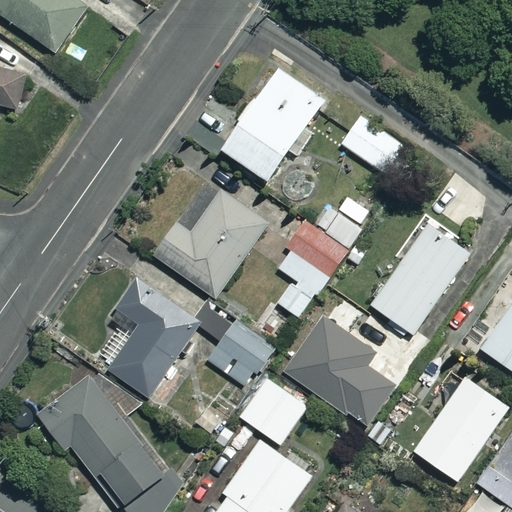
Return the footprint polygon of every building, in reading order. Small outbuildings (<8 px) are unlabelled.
[(0,0),(0,14),(61,57),(93,12),(75,0),(0,0)] [(32,80),(0,70),(0,126),(5,109),(22,114),(32,80)] [(240,127),(248,132),(231,158),(278,188),(332,105),(284,75),(263,108),(255,103),(240,127)] [(408,149),(366,120),(347,148),(389,177),(408,149)] [(273,227),(211,185),(160,261),(222,303),(273,227)] [(311,225),(290,253),(293,255),(282,271),(300,284),(283,306),(303,321),(367,235),(335,211),(320,231),(311,225)] [(479,254),(438,224),(377,309),(418,339),(479,254)] [(238,327),(210,306),(200,319),(145,281),(116,324),(121,327),(96,363),(162,408),(191,365),(185,361),(205,332),(224,346),(211,363),(247,391),(260,374),(264,376),(281,354),(241,323),(238,327)] [(511,317),(487,354),(511,371),(511,317)] [(335,403),(330,409),(368,436),(394,399),(341,362),(319,392),(335,403)] [(170,479),(95,380),(44,419),(71,455),(76,451),(123,511),(127,508),(130,511),(175,511),(193,499),(175,475),(170,479)] [(312,410),(272,382),(245,421),(284,449),(312,410)] [(511,417),(511,411),(471,382),(419,455),(462,486),(511,417)] [(229,421),(211,410),(197,432),(215,443),(229,421)] [(295,511),(318,481),(266,445),(228,498),(234,502),(226,511),(295,511)] [(511,480),(495,469),(482,486),(511,507),(511,480)]
